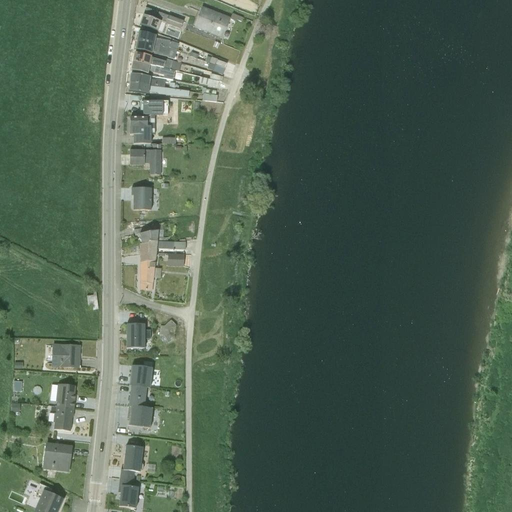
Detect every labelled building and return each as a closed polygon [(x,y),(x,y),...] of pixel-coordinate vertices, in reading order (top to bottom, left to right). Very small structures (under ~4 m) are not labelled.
[(229,21),(229,20),(200,9),(193,29),(221,41),(229,21)] [(160,24),(159,24),(164,26),(167,18),(145,10),(142,17),(160,24)] [(160,24),(142,17),(138,27),(156,34),(159,24),(160,24)] [(167,18),(164,26),(179,31),(182,23),(167,18)] [(135,43),(153,47),(154,40),(155,38),(137,34),(135,43)] [(154,40),(153,47),(159,48),(167,50),(172,52),(175,53),(177,46),(169,43),(154,40)] [(153,47),(135,43),(134,52),(151,56),(152,53),(153,47)] [(153,47),(152,53),(158,55),(163,56),(168,57),(169,56),(172,56),(172,52),(167,50),(159,48),(153,47)] [(131,64),(148,68),(150,60),(150,59),(133,55),(131,64)] [(208,65),(224,71),(226,66),(216,62),(216,61),(200,56),(199,61),(208,65)] [(150,59),(150,60),(164,64),(162,71),(174,73),(186,76),(190,77),(192,71),(179,68),(180,66),(171,63),(164,61),(151,57),(150,59)] [(150,60),(148,68),(162,71),(164,64),(150,60)] [(148,68),(131,64),(130,73),(147,76),(147,74),(148,68)] [(224,71),(208,65),(206,71),(222,76),(224,71)] [(148,68),(147,74),(153,75),(163,77),(162,80),(164,81),(172,82),(173,75),(185,78),(186,76),(174,73),(162,71),(148,68)] [(200,80),(217,84),(220,84),(222,79),(210,76),(202,74),(200,80)] [(128,85),(148,88),(149,81),(149,79),(129,76),(128,85)] [(217,84),(200,80),(199,79),(198,85),(216,89),(217,84)] [(148,88),(163,90),(164,84),(164,83),(149,81),(148,88)] [(148,88),(128,85),(127,93),(147,96),(147,94),(148,88)] [(148,88),(147,94),(157,95),(157,96),(187,99),(188,94),(163,90),(148,88)] [(202,97),(201,103),(215,104),(216,98),(202,96),(202,97)] [(141,119),(128,119),(128,137),(131,137),(132,146),(142,146),(150,146),(149,137),(154,137),(153,117),(166,117),(166,103),(141,103),(141,119)] [(143,165),(143,152),(129,152),(128,168),(142,168),(143,165)] [(143,152),(143,165),(148,165),(149,177),(159,177),(159,152),(148,153),(143,152)] [(132,189),(131,212),(150,212),(150,190),(132,189)] [(157,233),(155,244),(167,244),(168,239),(162,239),(161,226),(132,230),(133,238),(137,237),(157,233)] [(157,233),(137,237),(139,247),(155,244),(157,233)] [(155,244),(139,247),(138,247),(138,258),(154,255),(155,251),(155,244)] [(155,244),(155,251),(163,251),(172,252),(175,252),(184,252),(184,245),(178,245),(172,244),(167,244),(155,244)] [(154,255),(138,258),(138,265),(138,284),(138,292),(151,294),(151,286),(152,280),(153,270),(154,263),(154,258),(154,255)] [(182,257),(175,257),(167,256),(167,257),(166,268),(182,269),(183,257),(182,257)] [(92,298),(86,298),(87,309),(91,308),(92,312),(97,311),(95,294),(93,294),(92,298)] [(160,328),(158,337),(162,338),(167,345),(174,341),(174,339),(175,329),(175,327),(171,323),(170,322),(168,323),(163,328),(160,328)] [(125,326),(125,350),(143,350),(143,326),(125,326)] [(52,346),(51,369),(78,370),(79,348),(52,346)] [(13,383),(12,393),(18,394),(21,394),(22,384),(19,383),(19,381),(14,380),(14,383),(13,383)] [(56,410),(73,411),(74,399),(75,388),(57,386),(55,403),(56,404),(56,410)] [(127,407),(143,409),(145,389),(129,387),(127,407)] [(11,405),(11,414),(19,414),(19,406),(11,405)] [(143,409),(127,407),(125,420),(128,421),(127,427),(149,430),(151,410),(143,409)] [(73,411),(56,410),(55,415),(53,415),(53,424),(54,425),(53,432),(70,434),(71,419),(72,419),(73,411)] [(45,445),(42,471),(68,474),(71,448),(45,445)] [(118,481),(133,483),(135,474),(139,474),(142,449),(124,447),(122,468),(121,472),(120,471),(120,473),(118,481)] [(133,488),(133,483),(118,481),(118,486),(120,487),(118,508),(130,510),(134,510),(137,489),(133,488)] [(38,500),(32,511),(57,511),(63,501),(50,495),(51,491),(38,485),(33,498),(38,500)]
